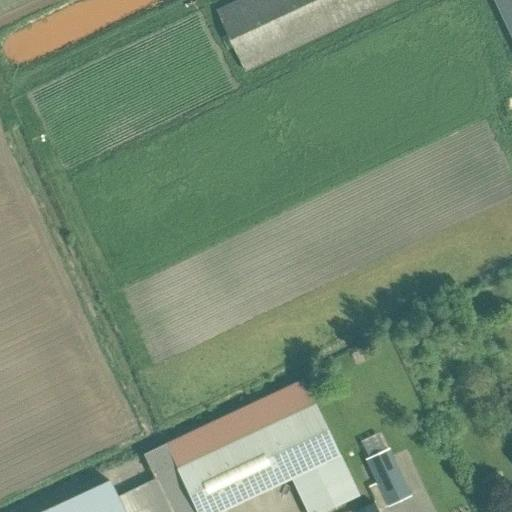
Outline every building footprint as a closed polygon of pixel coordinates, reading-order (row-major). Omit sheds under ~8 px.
[(245,0),(219,13),(247,73),(401,0),(245,0)] [(511,0),(495,0),(511,35),(511,0)] [(301,381),(142,455),(154,480),(117,498),(109,482),(43,511),(221,511),(290,480),(304,511),(326,511),(357,498),(314,406),(313,406),(301,381)] [(411,496),(400,472),(376,483),(387,507),(411,496)] [(377,511),(373,503),(354,511),(377,511)]
